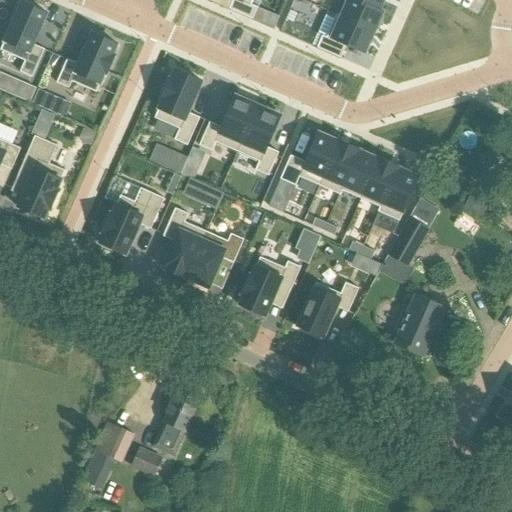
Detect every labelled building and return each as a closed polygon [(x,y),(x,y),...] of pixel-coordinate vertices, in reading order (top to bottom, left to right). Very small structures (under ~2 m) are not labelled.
[(238,0),(232,0),(228,10),(251,20),(257,8),(241,1),(238,0)] [(337,15),(374,32),(382,13),(353,0),(348,0),(341,16),(337,14),(337,15)] [(353,0),(382,13),(382,12),(379,10),(383,0),(353,0)] [(22,2),(1,50),(25,61),(20,72),(33,78),(45,49),(34,44),(47,13),(22,2)] [(293,22),(297,13),(290,10),(286,19),(293,22)] [(275,28),(279,17),(271,13),(266,24),(275,28)] [(374,32),(337,15),(327,38),(322,36),(317,48),(341,58),(346,45),(364,53),(374,32)] [(67,59),(57,83),(69,88),(72,82),(96,92),(105,74),(107,74),(115,56),(113,55),(117,44),(92,33),(78,64),(67,59)] [(174,69),(157,109),(182,120),(175,136),(188,141),(199,116),(187,110),(200,81),(174,69)] [(21,82),(15,95),(30,101),(35,88),(21,82)] [(39,90),(33,103),(44,108),(50,95),(39,90)] [(210,121),(199,146),(211,151),(219,133),(242,143),(258,106),(235,96),(222,126),(210,121)] [(258,106),(242,143),(264,153),(256,171),(268,177),(279,151),(268,146),(281,116),(258,106)] [(86,129),(82,137),(83,140),(93,145),(97,134),(86,129)] [(296,154),(285,180),(296,184),(303,168),(324,177),(339,142),(319,133),(307,159),(296,154)] [(23,196),(18,207),(44,219),(48,209),(51,210),(59,190),(56,189),(65,171),(49,164),(57,146),(35,136),(19,173),(31,178),(23,196)] [(0,139),(0,164),(12,169),(21,148),(12,145),(0,139)] [(339,142),(324,177),(344,186),(359,151),(339,142)] [(359,151),(344,186),(363,194),(379,159),(359,151)] [(170,169),(181,174),(187,159),(176,155),(170,169)] [(379,159),(363,194),(383,203),(398,168),(379,159)] [(198,168),(186,163),(182,174),(193,179),(198,168)] [(398,168),(383,203),(404,212),(419,177),(398,168)] [(100,238),(95,248),(121,260),(135,228),(147,234),(161,204),(135,192),(122,187),(115,202),(108,219),(107,218),(98,238),(100,238)] [(473,191),(463,207),(481,218),(490,202),(473,191)] [(171,242),(159,268),(182,278),(198,241),(176,231),(182,216),(170,211),(159,237),(171,242)] [(410,217),(388,255),(408,266),(409,264),(430,228),(428,227),(412,218),(410,217)] [(315,221),(312,228),(323,233),(326,226),(315,221)] [(326,226),(323,233),(333,238),(337,231),(326,226)] [(198,241),(182,278),(205,288),(216,262),(228,267),(239,241),(228,236),(221,251),(198,241)] [(354,238),(351,246),(362,251),(365,243),(354,238)] [(365,243),(362,251),(373,255),(376,248),(365,243)] [(252,271),(235,310),(261,321),(273,292),(286,297),(298,272),(285,266),(278,282),(252,271)] [(308,289),(291,328),(317,340),(330,310),(343,316),(354,290),(341,284),(334,300),(308,289)] [(403,311),(395,329),(401,332),(395,344),(423,356),(444,308),(416,296),(409,313),(403,311)] [(163,422),(152,447),(173,456),(184,431),(186,432),(199,402),(176,391),(163,421),(163,422)] [(504,407),(498,416),(511,424),(511,392),(504,406),(504,407)] [(105,421),(93,450),(113,458),(121,462),(133,432),(125,429),(105,421)] [(140,448),(132,466),(154,477),(162,458),(140,448)] [(113,458),(93,450),(80,480),(101,489),(113,458)]
